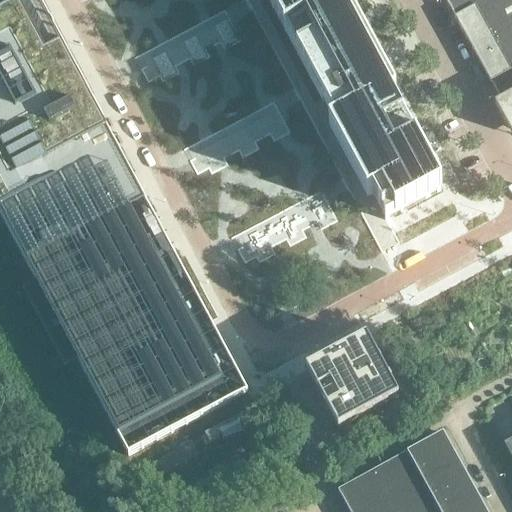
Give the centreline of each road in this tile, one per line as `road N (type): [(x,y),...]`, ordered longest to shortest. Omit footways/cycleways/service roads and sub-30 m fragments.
road 1 (residential): [(68,0),(230,300),(248,330),(272,342),(511,220)]
road 2 (unclassified): [(511,176),(417,0)]
road 3 (residential): [(453,415),(307,495),(309,511)]
